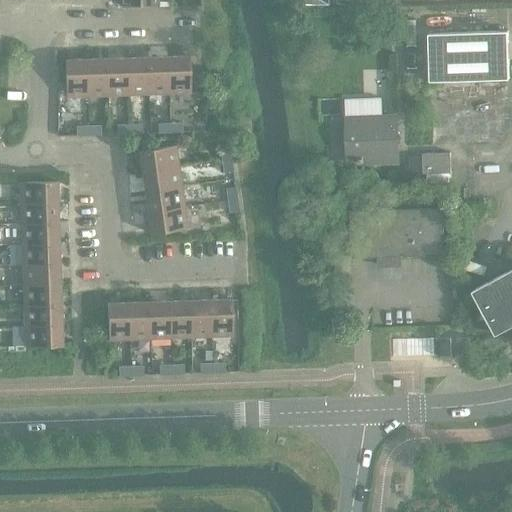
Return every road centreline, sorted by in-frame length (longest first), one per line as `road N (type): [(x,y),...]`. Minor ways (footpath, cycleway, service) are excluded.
road 1 (tertiary): [(0,423),(368,415)]
road 2 (residential): [(226,264),(113,267),(111,164),(48,155)]
road 3 (residential): [(41,21),(194,16)]
road 4 (tertiary): [(368,415),(511,398)]
road 5 (residential): [(48,155),(41,21)]
